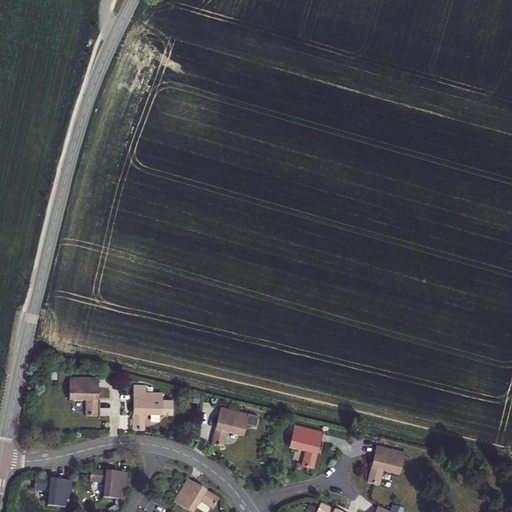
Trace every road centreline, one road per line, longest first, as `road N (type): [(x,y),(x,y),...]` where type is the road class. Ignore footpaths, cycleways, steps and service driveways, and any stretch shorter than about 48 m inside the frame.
road 1 (tertiary): [(2,460),(67,168),(96,76),(132,0)]
road 2 (residential): [(2,460),(156,445)]
